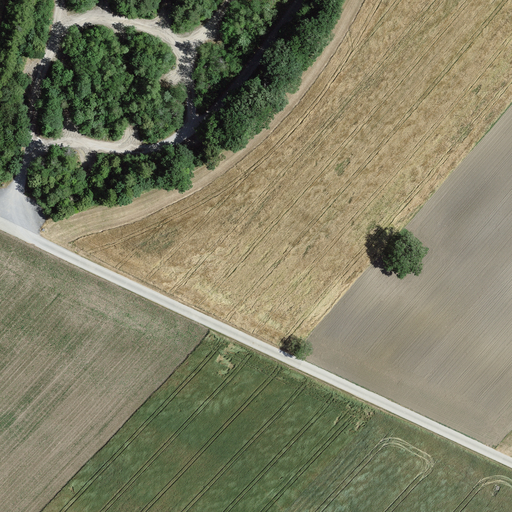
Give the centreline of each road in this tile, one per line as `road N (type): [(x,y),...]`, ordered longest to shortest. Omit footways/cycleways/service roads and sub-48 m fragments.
road 1 (track): [(511,461),(0,222)]
road 2 (track): [(55,25),(111,17),(156,33),(194,85),(190,117),(177,147),(110,153),(31,142)]
road 3 (track): [(0,211),(23,175),(60,0)]
road 4 (track): [(177,147),(231,93),(299,0)]
